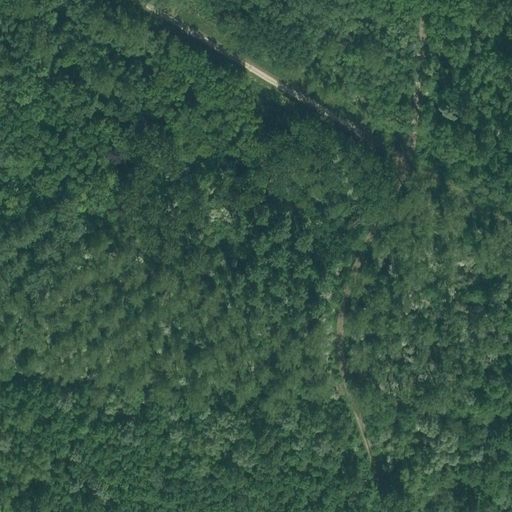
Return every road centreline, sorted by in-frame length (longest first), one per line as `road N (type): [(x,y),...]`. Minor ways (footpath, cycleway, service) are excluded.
road 1 (track): [(390,511),(338,345),(346,290),(410,162)]
road 2 (track): [(0,372),(350,400)]
road 3 (track): [(405,159),(133,0)]
road 4 (track): [(410,162),(511,226)]
